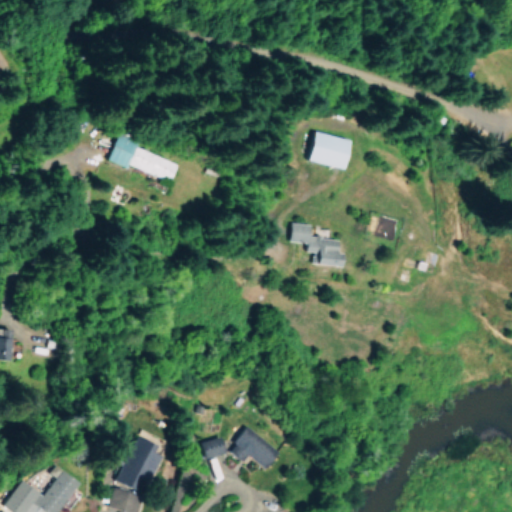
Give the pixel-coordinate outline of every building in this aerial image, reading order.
[(301,157),(337,167),(345,139),(309,129),(301,157)] [(102,159),(120,165),(121,163),(165,180),(172,162),(131,145),(133,140),(112,132),(102,159)] [(283,239),(300,241),(299,250),(309,251),(308,261),(335,264),(336,252),(329,251),(330,238),(303,235),(303,223),(285,222),(283,239)] [(224,450),(238,459),(242,453),(262,466),(273,447),(239,426),(224,450)] [(104,505),(122,511),(131,511),(153,453),(148,451),(151,442),(129,435),(112,483),(111,483),(104,505)] [(220,451),(215,435),(196,441),(201,457),(220,451)] [(0,506),(8,511),(51,511),(72,480),(49,464),(45,471),(50,475),(38,494),(16,479),(0,502),(0,506)]
